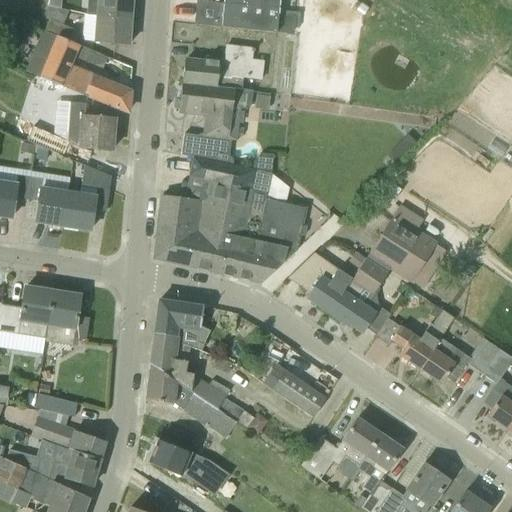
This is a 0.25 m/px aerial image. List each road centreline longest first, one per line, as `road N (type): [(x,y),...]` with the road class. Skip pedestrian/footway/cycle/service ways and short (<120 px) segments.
road 1 (residential): [(511,480),(260,307),(211,289),(135,277)]
road 2 (residential): [(135,277),(158,0)]
road 3 (residential): [(101,511),(123,423),(135,277)]
road 4 (residential): [(135,277),(0,253)]
